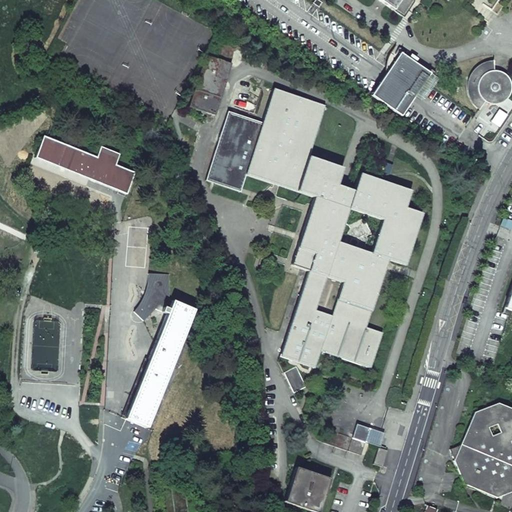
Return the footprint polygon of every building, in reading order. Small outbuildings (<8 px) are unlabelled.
[(376,0),(403,18),(414,2),(410,0),(376,0)] [(407,53),(396,46),(390,55),(389,62),(393,68),(402,53),(405,55),(407,53)] [(373,97),(403,117),(415,99),(432,73),(405,55),(402,53),(393,68),(386,77),(373,97)] [(231,64),(204,55),(187,108),(214,117),(231,64)] [(492,71),(492,61),(491,61),(489,61),(484,63),(480,64),(477,67),(476,67),(472,71),(469,76),(468,78),(467,81),(466,86),(466,91),(466,93),(468,98),(472,105),(476,109),(478,110),(484,102),(487,104),(490,105),(495,105),(498,104),(501,103),(503,102),(507,97),(510,92),(510,91),(510,85),(509,83),(509,81),(507,78),(505,76),(500,73),(497,72),(492,71)] [(324,106),(273,89),(261,123),(227,112),(204,180),(239,192),(245,175),(312,198),(289,266),(307,272),(279,357),(313,369),(319,352),(370,368),(382,334),(364,328),(387,260),(404,266),(421,214),(404,208),(410,191),(358,174),(352,191),(336,185),(342,169),(308,157),(324,106)] [(125,195),(134,173),(115,165),(119,154),(100,147),(96,158),(43,136),(34,159),(125,195)] [(169,300),(168,275),(148,274),(148,276),(147,276),(147,279),(147,280),(147,281),(147,282),(147,284),(146,284),(146,288),(145,288),(145,290),(144,296),(141,301),(140,302),(138,305),(137,306),(137,307),(133,312),(143,322),(158,306),(168,310),(172,301),(169,300)] [(145,428),(193,310),(172,301),(168,310),(123,419),(145,428)] [(305,387),(295,367),(283,373),(293,393),(305,387)] [(511,409),(496,402),(473,412),(459,445),(449,449),(452,459),(451,461),(462,484),(494,498),(511,491),(511,409)] [(357,424),(352,439),(364,443),(366,443),(380,448),(385,433),(371,428),(357,424)] [(352,439),(326,430),(322,443),(360,456),(364,443),(352,439)] [(386,451),(377,448),(371,464),(378,467),(381,467),(386,451)] [(318,511),(329,479),(294,467),(282,502),(311,511),(318,511)]
